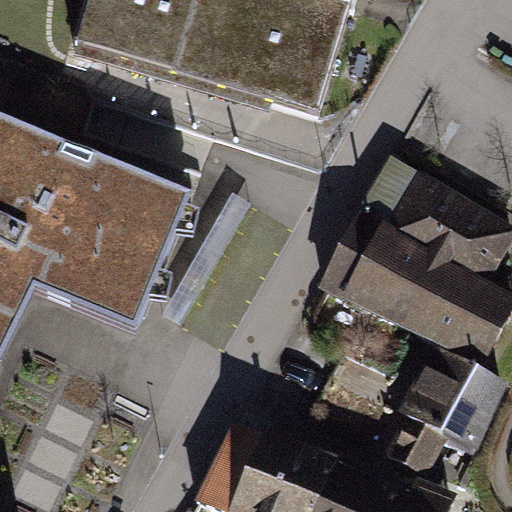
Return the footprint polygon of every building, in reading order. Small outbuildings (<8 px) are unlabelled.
[(89,0),(75,50),(318,122),(356,0),(89,0)] [(0,163),(0,348),(7,336),(132,369),(183,216),(0,163)] [(488,371),(511,325),(511,298),(491,288),(511,248),(511,228),(393,165),(328,287),(488,371)] [(511,390),(434,354),(401,424),(426,436),(409,472),(447,490),(462,458),(476,464),(511,390)] [(231,432),(199,508),(208,511),(309,511),(329,465),(264,438),(261,445),(231,432)] [(408,496),(329,465),(309,511),(469,511),(470,511),(412,486),(408,496)]
